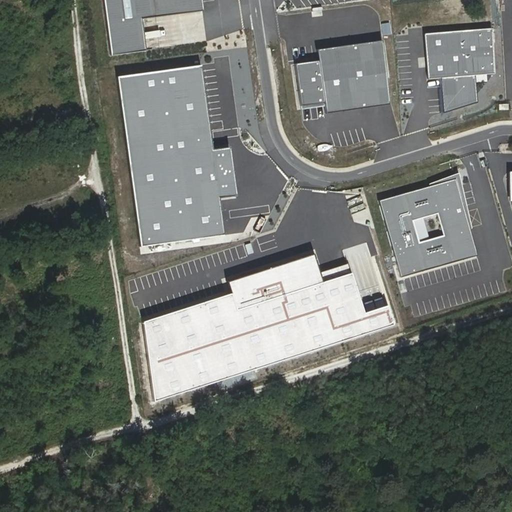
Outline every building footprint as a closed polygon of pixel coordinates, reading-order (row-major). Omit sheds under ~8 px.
[(100,0),(107,52),(142,48),(137,16),(200,8),(198,0),(100,0)] [(489,31),(424,36),(428,78),(440,77),(444,112),(476,102),(474,75),(493,73),(489,31)] [(378,43),(369,44),(378,108),(388,107),(378,43)] [(317,62),(294,66),(300,108),(323,105),(324,116),(378,108),(369,44),(316,52),(317,62)] [(199,67),(116,78),(138,249),(222,238),(217,199),(236,197),(230,149),(210,152),(199,67)] [(507,176),(511,175),(511,167),(503,168),(504,197),(507,197),(507,176)] [(455,180),(377,202),(398,277),(475,255),(455,180)] [(144,325),(153,402),(391,323),(385,306),(363,313),(350,274),(323,283),(314,256),(226,285),(229,295),(144,325)]
